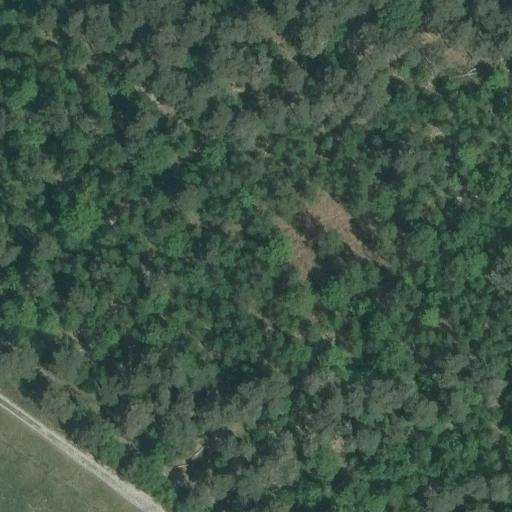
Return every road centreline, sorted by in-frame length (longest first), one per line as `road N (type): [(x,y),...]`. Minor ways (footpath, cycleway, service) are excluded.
road 1 (track): [(0,302),(417,0)]
road 2 (unknown): [(0,361),(209,511)]
road 3 (track): [(161,511),(0,395)]
